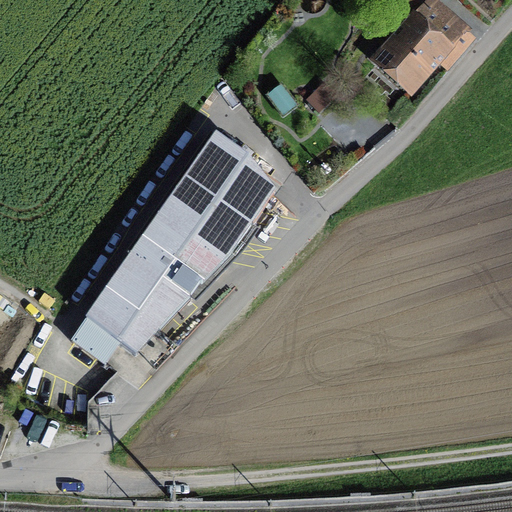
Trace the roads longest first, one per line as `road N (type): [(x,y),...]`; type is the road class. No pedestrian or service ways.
road 1 (residential): [(0,484),(65,470),(95,453),(395,156),(511,26)]
road 2 (track): [(65,470),(148,489),(511,453)]
